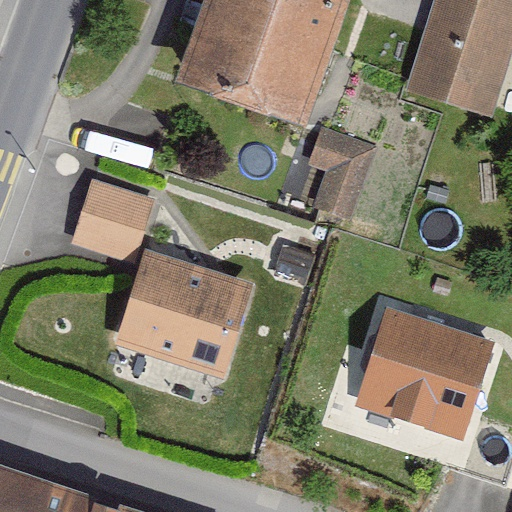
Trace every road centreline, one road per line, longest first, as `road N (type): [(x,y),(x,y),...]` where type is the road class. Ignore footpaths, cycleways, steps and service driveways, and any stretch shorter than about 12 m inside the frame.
road 1 (residential): [(0,442),(231,511)]
road 2 (secondary): [(0,142),(48,0)]
